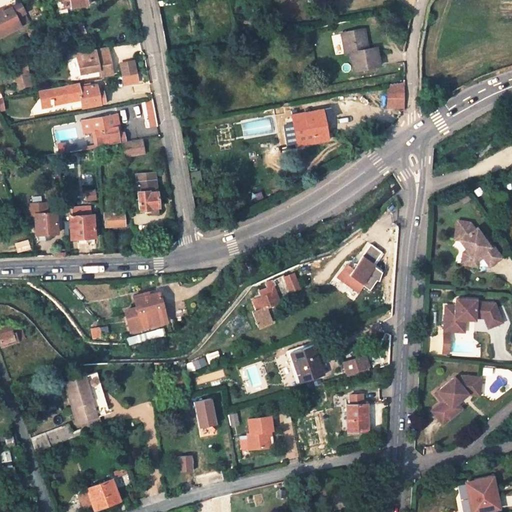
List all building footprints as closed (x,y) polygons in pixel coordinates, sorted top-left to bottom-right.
[(22,14),(23,13),(19,5),(0,14),(0,37),(27,23),(22,14)] [(87,36),(83,25),(78,26),(79,30),(77,31),(80,38),(87,36)] [(354,70),(379,65),(376,47),(368,49),(364,29),(341,34),(345,53),(350,52),(354,70)] [(108,52),(96,55),(95,49),(75,53),(79,74),(99,70),(100,76),(112,74),(108,52)] [(135,59),(120,62),(124,85),(139,83),(135,59)] [(30,85),(26,62),(12,65),(17,88),(30,85)] [(96,84),(78,88),(77,83),(50,88),(52,104),(80,99),(82,108),(100,105),(97,92),(96,84)] [(52,104),(50,88),(39,90),(42,107),(52,104)] [(388,88),(388,107),(404,107),(405,88),(388,88)] [(105,104),(103,91),(97,92),(100,105),(105,104)] [(154,102),(147,102),(148,127),(156,127),(154,102)] [(298,145),(327,139),(322,110),(292,115),(298,145)] [(110,116),(112,125),(115,124),(118,124),(116,114),(110,116)] [(94,130),(98,146),(119,143),(117,134),(115,124),(112,125),(110,116),(83,121),(85,132),(94,130)] [(128,141),(126,132),(120,133),(117,134),(119,143),(128,141)] [(141,140),(123,143),(126,156),(144,153),(141,140)] [(12,159),(11,147),(4,148),(5,160),(12,159)] [(154,172),(136,174),(137,181),(155,180),(154,172)] [(199,194),(196,174),(190,175),(194,195),(199,194)] [(137,181),(139,210),(150,209),(150,208),(157,207),(155,180),(137,181)] [(55,212),(46,213),(45,204),(30,205),(31,214),(34,214),(36,238),(43,238),(43,234),(57,233),(55,212)] [(69,217),(71,239),(79,239),(79,243),(86,243),(86,238),(94,238),(92,215),(90,215),(89,206),(72,208),(72,216),(69,217)] [(105,227),(124,226),(123,212),(104,213),(105,227)] [(470,225),(462,224),(461,232),(459,232),(457,242),(459,242),(468,254),(466,256),(464,266),(476,268),(478,261),(481,259),(488,269),(500,260),(486,240),(484,242),(476,231),(474,231),(470,225)] [(381,250),(369,242),(356,263),(352,262),(352,269),(351,275),(342,270),(338,277),(359,291),(363,284),(370,288),(376,278),(379,279),(382,270),(372,264),(381,250)] [(345,265),(342,270),(351,275),(352,269),(345,265)] [(290,292),(299,289),(293,274),(284,277),(290,292)] [(268,288),(258,292),(260,297),(254,300),(258,311),(253,312),(259,327),(271,323),(265,308),(279,302),(271,282),(266,284),(268,288)] [(132,332),(164,323),(161,311),(162,311),(158,293),(134,299),(137,308),(126,310),(132,332)] [(454,308),(444,307),(442,332),(455,332),(456,320),(459,317),(463,317),(470,318),(471,315),(480,316),(488,329),(501,323),(492,305),(474,304),(475,301),(454,300),(454,308)] [(455,332),(463,333),(463,317),(459,317),(456,320),(455,332)] [(0,340),(2,346),(25,338),(21,326),(0,333),(0,340)] [(324,375),(313,345),(290,353),(300,383),(324,375)] [(368,367),(364,352),(341,358),(346,373),(368,367)] [(172,366),(174,383),(182,382),(177,359),(168,361),(169,367),(172,366)] [(480,378),(460,376),(455,381),(452,378),(433,395),(440,403),(431,412),(442,425),(456,412),(451,407),(455,403),(460,399),(458,396),(464,390),(478,392),(480,378)] [(92,400),(85,377),(65,384),(72,406),(75,405),(80,421),(97,416),(92,400)] [(478,396),(478,392),(464,390),(458,396),(460,399),(465,394),(478,396)] [(315,406),(329,403),(326,392),(312,395),(315,406)] [(196,402),(210,399),(209,393),(195,397),(196,402)] [(196,416),(199,427),(216,423),(211,399),(210,399),(196,402),(194,402),(195,411),(191,412),(192,417),(196,416)] [(455,403),(451,407),(456,412),(460,409),(455,403)] [(72,406),(76,422),(80,421),(75,405),(72,406)] [(367,430),(366,405),(346,405),(347,431),(367,430)] [(316,421),(330,418),(329,409),(314,412),(316,421)] [(97,416),(80,421),(83,428),(102,422),(100,414),(97,416)] [(248,433),(250,450),(269,447),(268,436),(267,431),(272,431),(271,417),(249,419),(251,433),(248,433)] [(68,424),(47,433),(52,445),(73,436),(68,424)] [(103,432),(105,438),(113,436),(111,430),(103,432)] [(45,437),(32,443),(35,451),(49,446),(45,437)] [(178,458),(179,472),(191,471),(189,456),(178,458)] [(465,483),(471,511),(483,511),(499,509),(496,496),(494,496),(491,478),(465,483)] [(86,489),(94,510),(119,500),(112,479),(86,489)]
